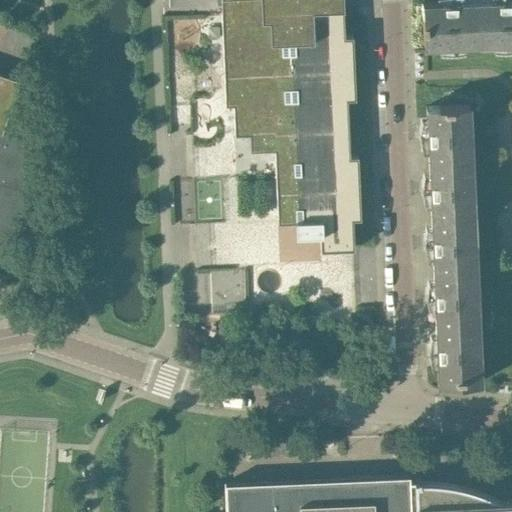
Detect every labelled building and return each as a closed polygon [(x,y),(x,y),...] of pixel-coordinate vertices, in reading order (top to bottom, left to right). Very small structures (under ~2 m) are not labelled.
[(220,0),(225,103),(233,103),(234,133),(249,132),(250,149),(274,148),(277,221),(295,220),(295,234),(319,233),(320,249),(353,248),(352,218),(360,217),(357,154),(349,155),(347,98),(355,97),(352,34),(344,35),(342,0),(220,0)] [(452,44),(449,0),(443,0),(444,1),(422,2),(423,46),(452,44)] [(478,43),(476,0),(471,0),(455,1),(455,0),(449,0),(452,44),(478,43)] [(505,42),(503,0),(476,0),(478,43),(505,42)] [(511,41),(511,0),(503,0),(505,42),(511,41)] [(0,263),(5,265),(19,226),(28,229),(35,209),(26,206),(39,169),(24,164),(32,141),(1,130),(19,80),(0,73),(0,263)] [(481,381),(469,104),(426,106),(427,128),(423,128),(423,140),(427,140),(429,182),(425,182),(426,194),(430,194),(431,236),(428,236),(428,248),(432,247),(434,290),(430,290),(430,302),(434,301),(436,344),(432,344),(433,356),(436,355),(438,383),(481,381)] [(511,511),(511,498),(501,499),(492,495),(452,482),(409,480),(409,473),(225,481),(226,511),(511,511)]
